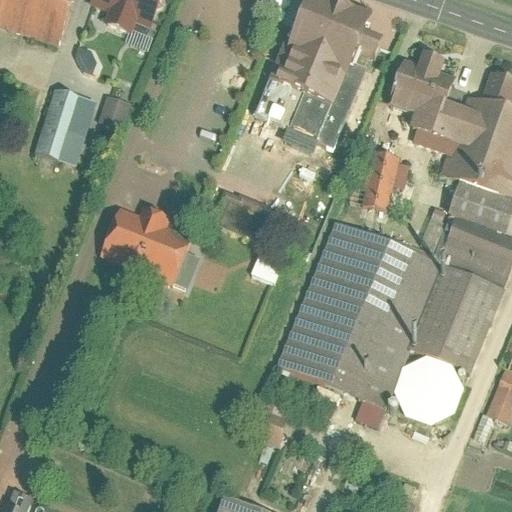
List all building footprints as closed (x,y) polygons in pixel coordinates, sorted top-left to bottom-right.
[(0,0),(0,31),(59,50),(74,0),(0,0)] [(92,0),(89,9),(109,16),(104,29),(129,38),(134,25),(152,31),(163,0),(92,0)] [(368,17),(325,0),(306,0),(284,54),(289,56),(276,87),(330,110),(353,55),(371,62),(379,44),(361,37),(368,17)] [(415,68),(404,64),(387,113),(411,120),(406,135),(449,149),(438,181),(511,205),(511,118),(508,117),(511,105),(511,86),(490,79),(481,106),(465,101),(463,107),(446,101),(452,84),(436,78),(441,64),(419,56),(415,68)] [(84,103),(53,93),(34,159),(76,171),(85,142),(74,139),(84,103)] [(97,129),(121,136),(129,109),(104,103),(97,129)] [(391,193),(404,195),(408,166),(376,161),(368,214),(387,217),(391,193)] [(193,219),(201,196),(181,189),(173,211),(193,219)] [(222,200),(220,205),(245,213),(241,229),(252,232),(249,243),(269,249),(279,216),(222,200)] [(138,219),(120,212),(100,262),(171,290),(190,240),(168,231),(171,223),(141,211),(138,219)] [(502,293),(333,225),(274,371),(386,417),(411,355),(468,377),(502,293)] [(511,414),(511,375),(505,373),(489,416),(509,423),(511,414)] [(257,410),(246,440),(275,451),(287,422),(257,410)] [(249,511),(223,501),(218,511),(249,511)]
